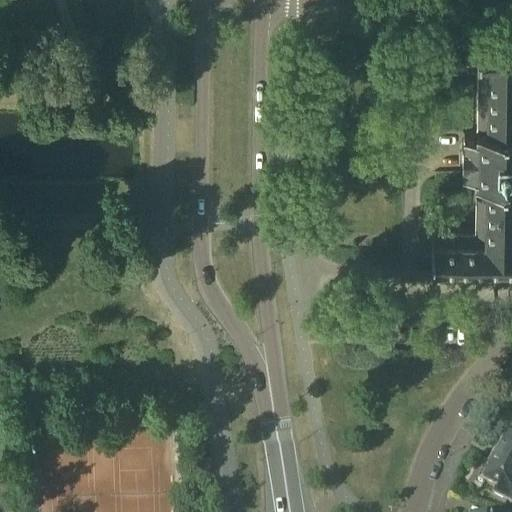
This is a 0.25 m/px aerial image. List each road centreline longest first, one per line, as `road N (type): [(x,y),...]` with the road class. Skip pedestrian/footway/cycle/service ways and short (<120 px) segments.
road 1 (secondary): [(200,0),(202,279),(255,360),(274,411)]
road 2 (secondary): [(274,411),(260,223),(261,0)]
road 3 (residential): [(414,511),(433,440),(472,381),(511,346)]
road 4 (residential): [(330,308),(511,308)]
